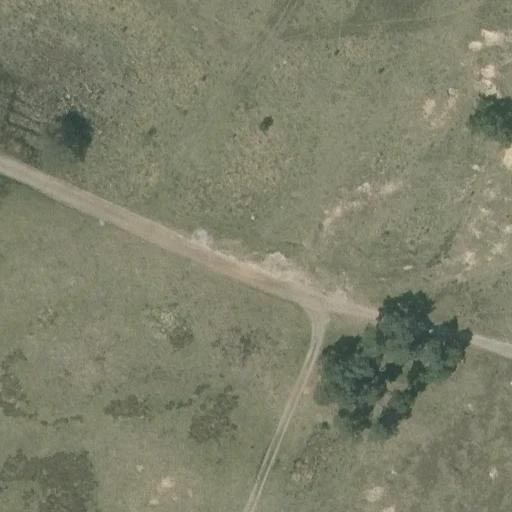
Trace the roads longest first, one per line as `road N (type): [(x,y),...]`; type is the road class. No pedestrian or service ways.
road 1 (track): [(511,352),(325,293),(0,162)]
road 2 (track): [(325,293),(290,440),(251,511)]
